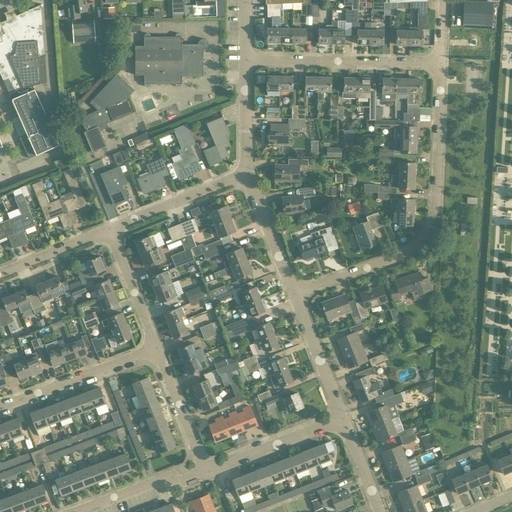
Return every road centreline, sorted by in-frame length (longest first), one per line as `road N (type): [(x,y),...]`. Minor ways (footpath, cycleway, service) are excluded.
road 1 (residential): [(294,296),(403,254),(430,226),(441,64)]
road 2 (residential): [(441,64),(245,59)]
road 3 (residential): [(0,408),(156,351)]
road 4 (residential): [(205,474),(342,419)]
road 5 (residential): [(109,229),(245,173)]
road 6 (residential): [(73,511),(168,476),(181,484),(205,474)]
road 7 (unknown): [(502,157),(511,20)]
road 8 (residential): [(205,474),(156,351)]
road 9 (residential): [(294,296),(245,173)]
road 10 (residential): [(342,419),(294,296)]
road 11 (residential): [(156,351),(109,229)]
